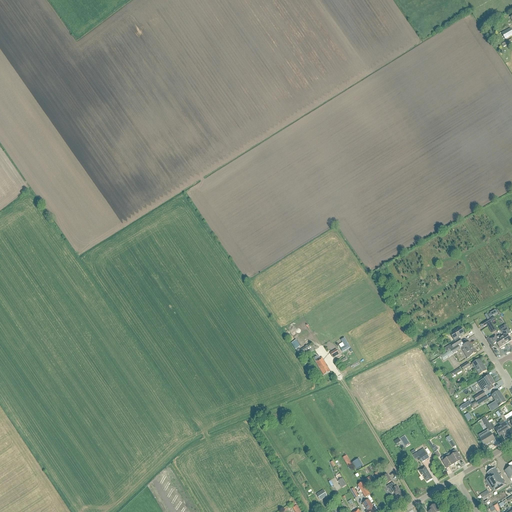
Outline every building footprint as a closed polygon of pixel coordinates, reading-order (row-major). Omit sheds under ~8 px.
[(505,40),(511,36),(511,31),(511,29),(502,34),(505,40)] [(489,320),(481,324),(483,328),(487,325),(489,324),(494,332),(496,331),(491,323),(489,320)] [(504,336),(501,338),(505,345),(511,341),(508,336),(511,334),(507,328),(505,325),(499,329),(501,332),(504,336)] [(455,343),(451,345),(445,349),(447,352),(453,349),(462,343),(460,340),(459,338),(464,335),(460,328),(450,334),(454,341),(455,343)] [(489,338),(486,340),(491,349),(494,347),(493,345),(496,343),(499,349),(505,345),(501,338),(500,336),(497,338),(495,336),(490,339),(489,338)] [(343,352),(350,348),(345,339),(341,341),(344,347),(341,349),(343,352)] [(291,344),(294,348),(301,359),(314,351),(310,345),(300,352),(298,348),(300,347),(296,341),(291,344)] [(463,347),(461,349),(462,351),(465,350),(469,358),(476,354),(469,343),(463,347)] [(446,353),(441,357),(443,361),(454,355),(453,354),(460,350),(458,346),(446,353)] [(333,358),(338,356),(339,355),(336,349),(330,353),(333,358)] [(322,358),(315,362),(323,375),(330,371),(322,358)] [(480,360),(472,365),(479,376),(487,372),(480,360)] [(483,380),(478,384),(483,392),(486,389),(487,389),(489,392),(494,389),(492,386),(495,385),(490,376),(483,380)] [(499,391),(491,396),(495,402),(494,403),(497,409),(499,408),(499,407),(506,402),(499,391)] [(474,399),(476,402),(485,396),(484,393),(483,392),(474,398),(474,399)] [(486,396),(485,396),(476,402),(470,405),(473,409),(488,400),(486,396)] [(500,410),(498,412),(501,417),(500,417),(502,421),(498,424),(500,426),(507,421),(503,415),(500,410)] [(485,417),(482,420),(484,422),(490,432),(493,430),(490,425),(489,424),(485,417)] [(505,424),(495,430),(499,437),(503,434),(503,435),(509,431),(505,424)] [(490,433),(480,439),(484,447),(495,441),(490,433)] [(437,451),(437,452),(437,451),(438,450),(437,447),(433,449),(432,450),(433,451),(434,453),(438,459),(441,457),(437,451)] [(429,459),(426,453),(424,449),(413,456),(415,460),(419,457),(422,463),(429,459)] [(455,450),(452,452),(448,455),(454,465),(459,462),(458,460),(460,458),(457,453),(455,450)] [(449,468),(454,465),(448,455),(442,459),(441,460),(442,462),(446,467),(448,466),(449,468)] [(346,456),(343,458),(350,469),(353,467),(346,456)] [(422,476),(423,475),(427,483),(432,479),(425,467),(418,471),(422,476)] [(487,474),(489,478),(485,480),(493,492),(505,485),(495,469),(487,474)] [(340,475),(335,477),(342,489),(347,486),(340,475)] [(387,475),(383,477),(387,484),(391,481),(387,475)] [(362,482),(363,483),(367,489),(371,487),(366,479),(362,482)] [(370,495),(367,489),(363,483),(358,486),(365,498),(370,495)] [(391,494),(394,493),(396,496),(394,497),(393,498),(395,500),(396,501),(398,499),(398,500),(403,497),(397,487),(395,488),(392,483),(387,487),(391,494)] [(327,497),(323,491),(316,495),(320,501),(327,497)] [(490,496),(487,491),(480,496),(483,501),(490,496)] [(373,508),(369,501),(363,504),(368,511),(366,511),(375,511),(373,508)]
